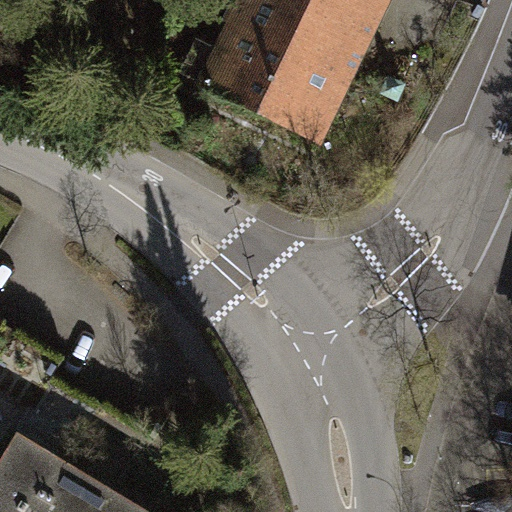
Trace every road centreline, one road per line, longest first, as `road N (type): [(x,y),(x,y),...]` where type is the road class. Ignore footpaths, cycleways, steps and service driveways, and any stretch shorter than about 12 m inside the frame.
road 1 (tertiary): [(0,138),(86,172),(182,234),(241,277),(313,365)]
road 2 (residential): [(313,365),(408,262),(511,97)]
road 3 (tertiary): [(313,365),(342,511)]
